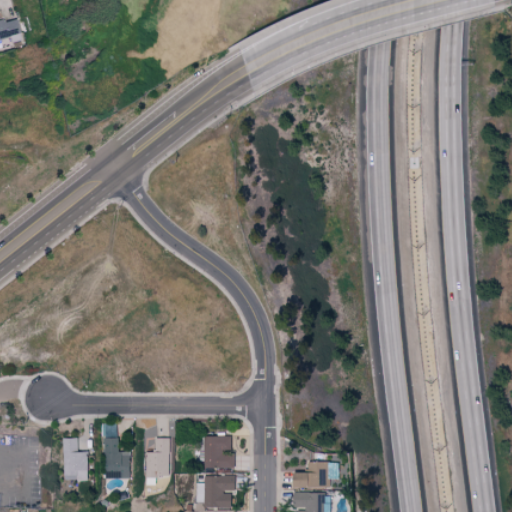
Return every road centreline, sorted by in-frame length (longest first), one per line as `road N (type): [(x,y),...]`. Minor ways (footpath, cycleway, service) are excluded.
road 1 (motorway): [(491,511),(462,228),(461,0)]
road 2 (motorway): [(382,0),(384,232),(412,511)]
road 3 (residential): [(119,165),(248,296),(264,344),(261,511)]
road 4 (tertiary): [(119,165),(199,105),(332,32)]
road 5 (residential): [(44,386),(79,405),(261,406)]
road 6 (tertiary): [(0,262),(119,165)]
